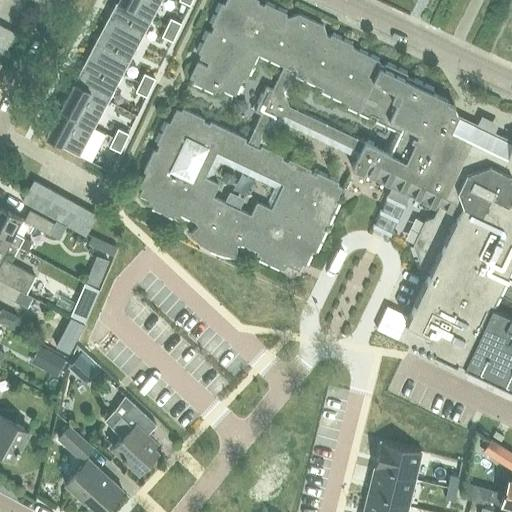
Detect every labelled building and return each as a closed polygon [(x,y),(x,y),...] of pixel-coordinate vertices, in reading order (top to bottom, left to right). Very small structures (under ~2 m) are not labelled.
[(117,0),(117,1),(151,19),(160,0),(117,0)] [(142,187),(139,194),(151,200),(150,203),(153,204),(152,207),(174,218),(175,215),(179,216),(180,214),(194,221),(198,226),(189,234),(192,237),(194,239),(197,242),(201,245),(206,248),(210,250),(213,251),(217,253),(221,254),(226,254),(231,256),(234,256),(236,256),(237,243),(244,244),(258,251),(256,253),(260,255),(259,258),(281,268),(282,265),(286,267),(287,265),(299,270),(302,263),(305,264),(312,250),(315,252),(325,230),(322,229),(325,222),(328,224),(338,202),(335,201),(342,187),(337,185),(339,182),(317,171),(316,174),(309,171),(311,168),(289,158),(288,161),(282,158),(283,155),(261,145),(260,146),(257,146),(269,120),(284,115),(360,151),(352,168),(437,208),(434,217),(425,220),(414,244),(423,271),(429,274),(406,322),(434,335),(429,345),(433,347),(432,349),(455,360),(456,358),(463,361),(463,362),(511,385),(511,143),(493,134),(494,132),(477,124),(476,126),(474,125),(473,125),(457,118),(458,115),(457,114),(455,107),(455,106),(447,102),(448,99),(433,92),(434,89),(406,76),(407,73),(386,63),(384,66),(378,63),(379,60),(352,47),(353,44),(331,34),(330,36),(327,35),(323,25),(298,13),(288,17),(285,15),(287,12),(265,2),(263,5),(257,2),(258,0),(225,0),(224,4),(221,2),(211,24),(214,25),(211,31),(208,30),(198,52),(201,53),(199,57),(209,62),(207,66),(197,61),(190,77),(194,79),(193,82),(215,92),(220,91),(221,88),(235,95),(243,78),(246,79),(258,53),(284,65),(273,89),(266,86),(255,110),(261,113),(248,142),(245,140),(246,138),(210,121),(209,123),(203,121),(204,118),(182,107),(181,110),(176,108),(170,122),(167,121),(157,142),(159,144),(157,150),(154,149),(143,170),(146,172),(140,186),(142,187)] [(117,1),(103,28),(136,46),(151,19),(117,1)] [(170,17),(166,27),(177,32),(181,23),(170,17)] [(5,26),(0,35),(0,50),(4,53),(16,32),(5,26)] [(166,27),(161,36),(172,41),(177,32),(166,27)] [(103,28),(88,55),(122,73),(136,46),(103,28)] [(84,63),(74,83),(108,101),(122,73),(88,55),(85,62),(84,63)] [(144,73),(139,82),(151,87),(155,78),(144,73)] [(139,82),(135,91),(146,96),(151,87),(139,82)] [(64,101),(59,110),(93,128),(108,101),(74,83),(72,87),(64,101)] [(45,137),(79,155),(93,128),(59,110),(45,137)] [(118,128),(113,137),(124,142),(129,133),(118,128)] [(113,137),(109,146),(120,151),(124,142),(113,137)] [(23,200),(34,206),(45,185),(34,179),(23,200)] [(34,206),(44,212),(56,191),(45,185),(34,206)] [(66,197),(56,191),(44,212),(55,218),(66,197)] [(77,203),(66,197),(55,218),(56,219),(65,224),(77,203)] [(87,209),(77,203),(65,224),(66,224),(76,229),(87,209)] [(0,205),(0,234),(18,245),(23,236),(14,231),(21,217),(0,205)] [(98,215),(87,209),(76,229),(87,235),(98,215)] [(49,233),(54,222),(30,210),(25,220),(49,233)] [(54,222),(49,233),(59,238),(66,224),(65,224),(56,219),(54,222)] [(18,245),(0,234),(0,255),(3,249),(14,254),(18,245)] [(97,256),(86,282),(97,287),(108,261),(97,256)] [(0,264),(0,278),(26,293),(36,275),(4,257),(0,264)] [(26,293),(0,278),(0,292),(27,307),(32,296),(26,293)] [(77,300),(70,316),(83,324),(91,307),(77,300)] [(5,309),(0,318),(0,319),(15,327),(20,317),(5,309)] [(60,340),(55,350),(65,356),(71,345),(60,340)] [(39,368),(56,378),(67,358),(50,349),(39,368)] [(80,351),(67,365),(84,381),(97,367),(80,351)] [(62,399),(59,412),(69,414),(71,401),(62,399)] [(113,409),(104,419),(111,426),(120,434),(120,440),(113,447),(139,472),(158,452),(149,443),(150,441),(150,436),(147,434),(156,424),(133,402),(120,416),(113,409)] [(0,415),(0,451),(15,460),(30,432),(0,415)] [(82,458),(93,446),(69,424),(58,437),(82,458)] [(381,439),(374,467),(415,476),(422,448),(381,439)] [(511,467),(511,452),(491,439),(484,450),(511,467)] [(96,511),(101,511),(123,490),(88,458),(65,482),(96,511)] [(374,467),(368,493),(408,503),(415,476),(374,467)] [(460,476),(459,488),(467,489),(468,477),(460,476)] [(511,505),(511,480),(508,480),(504,494),(494,492),(492,501),(511,505)] [(459,488),(457,499),(465,501),(467,489),(459,488)] [(484,489),(482,498),(492,501),(494,492),(484,489)] [(368,493),(362,511),(405,511),(408,503),(368,493)]
